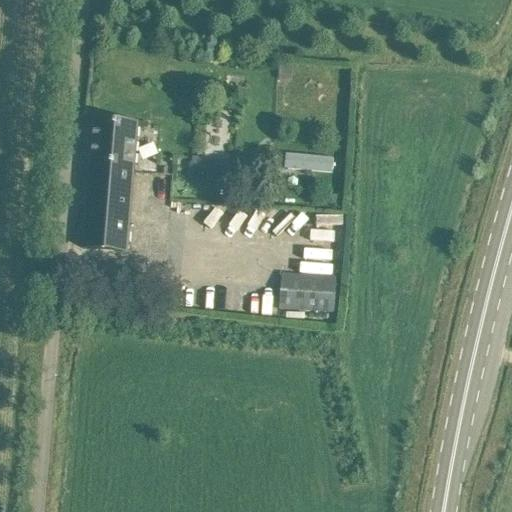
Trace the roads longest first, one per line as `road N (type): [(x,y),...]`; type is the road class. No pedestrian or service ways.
road 1 (unclassified): [(36,511),(81,0)]
road 2 (tertiary): [(511,208),(443,511)]
